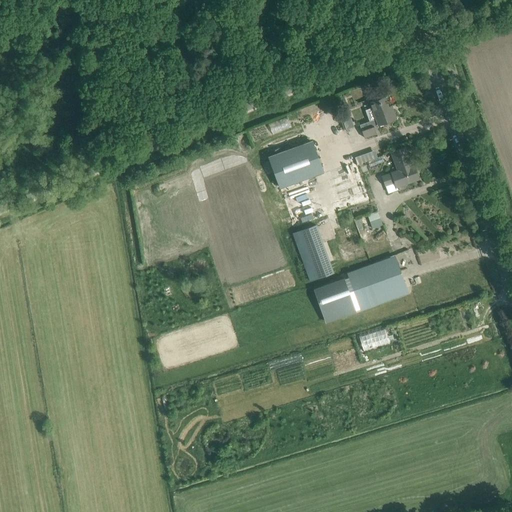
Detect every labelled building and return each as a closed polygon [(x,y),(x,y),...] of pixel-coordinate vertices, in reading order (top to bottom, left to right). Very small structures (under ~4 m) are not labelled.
[(396,119),(393,110),(390,111),(385,97),(370,102),(376,119),(359,125),(364,138),(377,133),(374,127),(396,119)] [(346,129),(353,127),(350,118),(343,120),(346,129)] [(370,200),(367,192),(356,162),(323,173),(312,141),(268,157),(272,166),(280,189),(294,227),(370,200)] [(397,187),(409,182),(418,179),(413,165),(410,166),(409,162),(410,162),(405,147),(391,152),(398,170),(391,173),(391,174),(382,177),(385,186),(395,183),(397,187)] [(358,155),(360,163),(379,158),(377,150),(358,155)] [(377,211),(367,214),(370,222),(380,218),(377,211)] [(380,218),(370,222),(372,228),(382,225),(380,218)] [(295,231),(310,281),(334,273),(320,224),(295,231)] [(396,261),(349,278),(315,290),(323,313),(357,301),(404,284),(396,261)] [(364,350),(391,342),(387,327),(360,334),(364,350)] [(511,470),(503,473),(505,480),(500,480),(503,496),(509,495),(510,500),(511,499),(511,470)]
